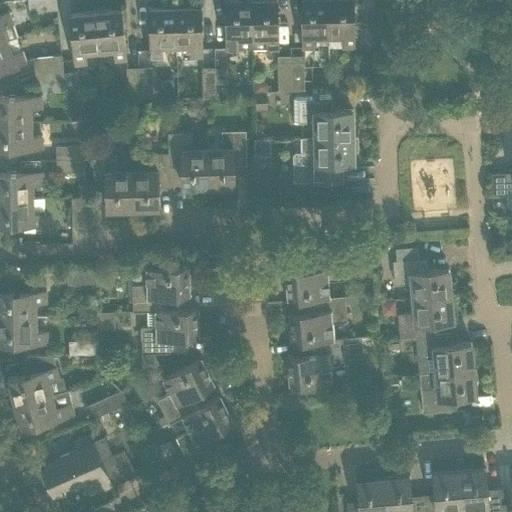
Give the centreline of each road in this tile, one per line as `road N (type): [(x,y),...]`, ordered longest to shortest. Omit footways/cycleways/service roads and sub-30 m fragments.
road 1 (residential): [(510,452),(499,326),(482,299),(470,126)]
road 2 (residential): [(223,220),(247,212),(386,209),(387,127),(470,126)]
road 3 (residential): [(270,462),(264,368),(256,346),(228,319),(223,220)]
road 4 (residential): [(270,462),(478,446),(510,452)]
road 5 (residential): [(0,255),(86,251),(134,231),(223,220)]
road 6 (residential): [(107,511),(183,473),(270,462)]
